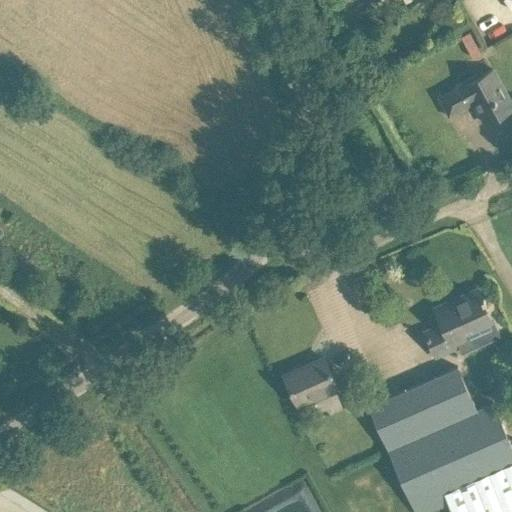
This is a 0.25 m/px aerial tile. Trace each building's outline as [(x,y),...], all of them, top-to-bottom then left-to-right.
[(486,123),(511,108),(511,102),(493,68),(483,73),(482,70),(437,94),(449,116),(469,105),(468,104),(474,101),(486,123)] [(500,335),(493,318),(485,300),(486,299),(484,295),(483,296),(479,288),(435,308),(444,328),(427,335),(436,356),(459,345),(462,352),(500,335)] [(338,385),(333,374),(325,356),(285,374),(298,403),(338,385)] [(511,511),(511,444),(493,401),(477,408),(458,366),(371,404),(417,511),(427,511),(449,503),(452,511),(511,511)] [(342,386),(354,412),(368,406),(357,380),(342,386)]
